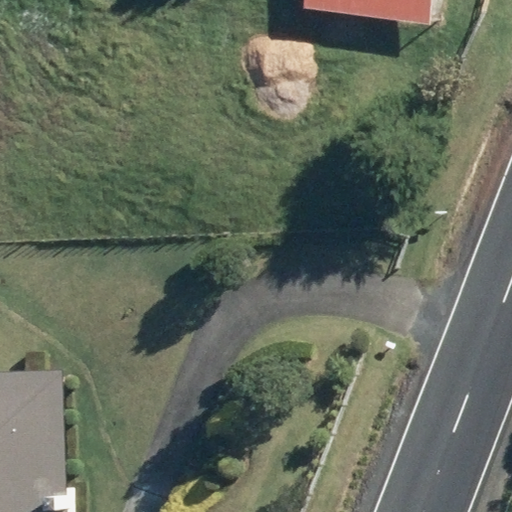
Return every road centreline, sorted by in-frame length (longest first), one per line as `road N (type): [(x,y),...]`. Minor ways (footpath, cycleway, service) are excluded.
road 1 (unknown): [(498,336),(332,302),(267,310),(237,328),(214,361),(143,511)]
road 2 (unclassified): [(430,511),(511,301)]
